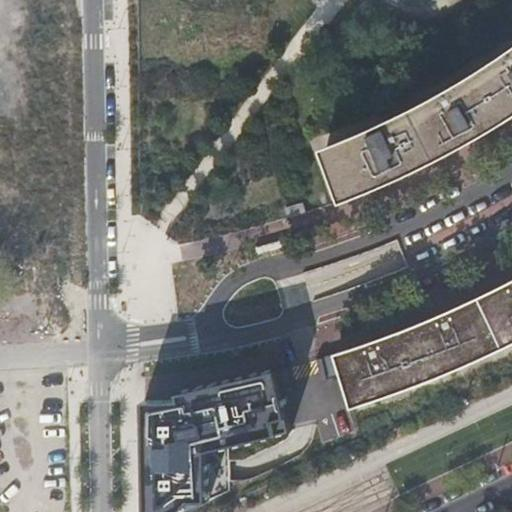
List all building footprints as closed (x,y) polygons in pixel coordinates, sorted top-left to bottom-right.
[(168,0),(138,1),(139,62),(169,61),(168,0)] [(511,46),(481,67),(449,86),(420,103),(391,117),(359,133),(325,147),(346,200),(374,188),(405,175),(444,156),(458,148),(488,130),(499,123),(511,115),(511,46)] [(511,278),(485,291),(463,302),(424,319),(403,328),(367,341),(336,352),(353,406),(358,404),(386,395),(411,385),(444,373),(477,358),(511,341),(511,278)] [(336,353),(318,358),(323,380),(343,375),(336,353)] [(292,365),(145,399),(146,511),(182,511),(209,500),(208,449),(292,430),(283,390),(297,386),(292,365)]
